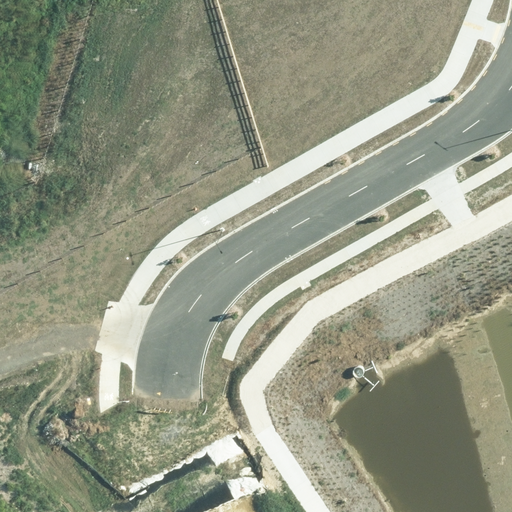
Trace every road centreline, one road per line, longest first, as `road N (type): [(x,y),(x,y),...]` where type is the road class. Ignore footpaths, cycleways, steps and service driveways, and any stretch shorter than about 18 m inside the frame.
road 1 (residential): [(511,75),(470,111),(232,264),(189,310),(164,396)]
road 2 (residential): [(224,511),(166,426),(164,396)]
